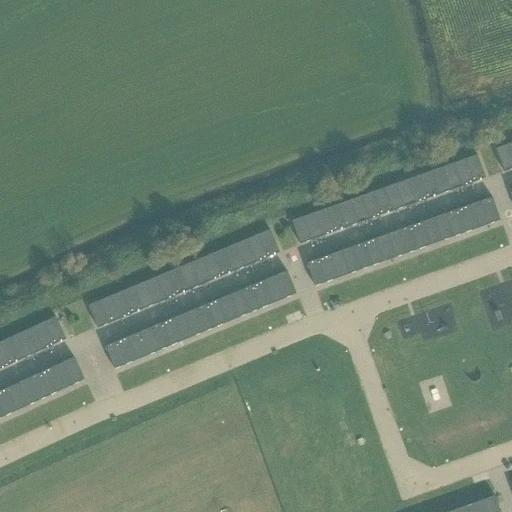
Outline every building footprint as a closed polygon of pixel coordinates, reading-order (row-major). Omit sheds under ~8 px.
[(511,169),(511,143),(496,149),(505,173),(511,169)] [(431,172),(440,195),(486,179),(478,155),(431,172)] [(385,188),(393,212),(440,195),(431,172),(402,182),(385,188)] [(339,205),(347,228),(393,212),(385,188),(339,205)] [(493,198),(447,214),(455,237),(501,221),(493,198)] [(347,228),(339,205),(292,222),(301,245),(347,228)] [(408,254),(455,237),(447,214),(400,231),(408,254)] [(225,249),(235,272),(280,253),(271,230),(225,249)] [(362,270),(408,254),(400,231),(354,247),(362,270)] [(307,264),(316,287),(362,270),(354,247),(307,264)] [(180,268),(189,291),(235,272),(225,249),(197,261),(180,268)] [(134,287),(144,310),(189,291),(180,268),(134,287)] [(288,271),(242,290),(252,313),(297,294),(288,271)] [(144,310),(134,287),(89,306),(99,329),(144,310)] [(206,332),(252,313),(242,290),(197,309),(206,332)] [(161,351),(206,332),(197,309),(151,328),(161,351)] [(56,317),(12,338),(22,360),(67,340),(56,317)] [(106,347),(115,370),(161,351),(151,328),(106,347)] [(0,343),(0,370),(22,360),(12,338),(0,343)] [(75,358),(30,378),(41,401),(85,380),(75,358)] [(0,419),(41,401),(30,378),(0,392),(0,419)] [(450,511),(501,511),(495,496),(450,511)]
